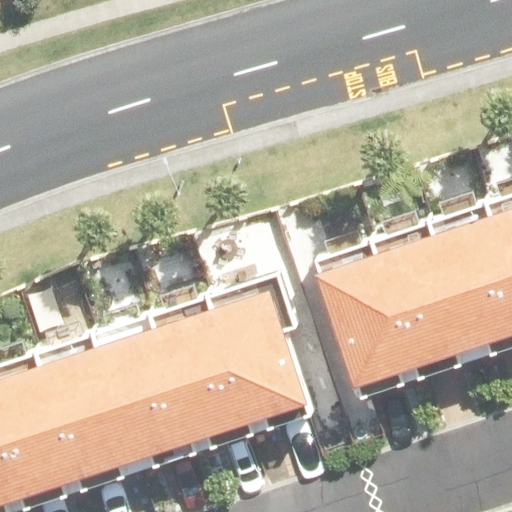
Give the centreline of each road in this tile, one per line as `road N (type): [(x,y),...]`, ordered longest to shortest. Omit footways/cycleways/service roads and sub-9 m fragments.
road 1 (unclassified): [(495,0),(0,151)]
road 2 (residential): [(372,511),(511,466)]
